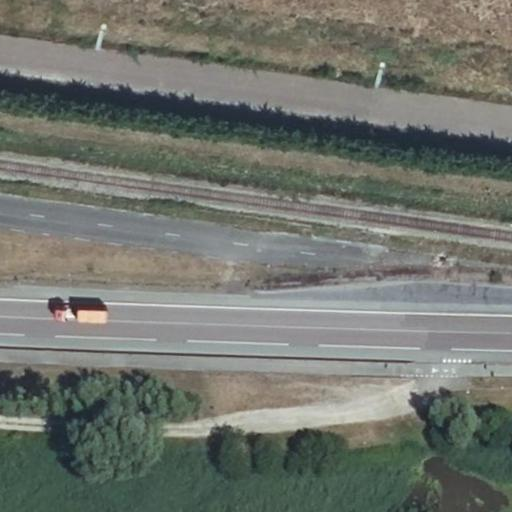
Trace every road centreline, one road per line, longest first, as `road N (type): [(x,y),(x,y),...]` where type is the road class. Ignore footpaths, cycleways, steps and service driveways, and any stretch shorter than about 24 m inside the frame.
road 1 (track): [(511,357),(377,409),(181,431),(0,427)]
road 2 (tertiary): [(0,316),(511,329)]
